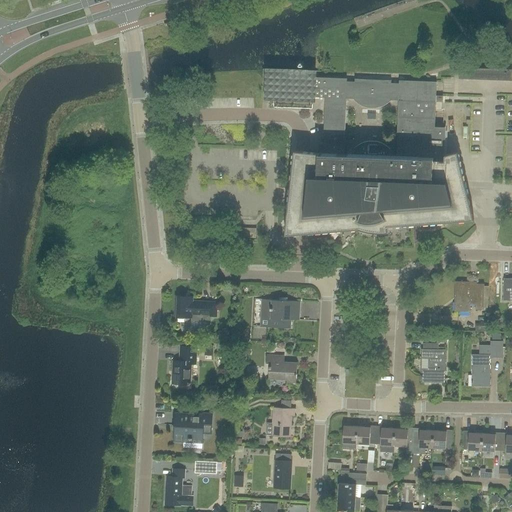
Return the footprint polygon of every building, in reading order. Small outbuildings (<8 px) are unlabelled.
[(511,80),(511,77),(511,69),(501,69),(460,68),(460,78),(511,80)] [(305,152),(295,150),(286,234),(294,234),(300,233),(361,228),(363,229),(366,230),(371,231),(376,232),(382,232),(388,232),(388,226),(474,219),(458,152),(445,155),(446,136),(446,127),(435,127),(437,82),(400,80),(399,83),(392,83),(392,80),(355,78),(355,81),(347,81),(347,78),(318,77),(312,77),(312,74),(270,73),(269,95),(325,98),(323,153),(320,153),(319,153),(305,152)] [(477,285),(477,282),(456,282),(455,297),(458,297),(458,302),(455,302),(455,312),(470,312),(470,305),(475,305),(475,310),(483,310),(484,285),(477,285)] [(218,302),(210,302),(202,302),(202,304),(197,304),(197,301),(193,301),(193,297),(177,296),(176,317),(191,318),(191,321),(201,321),(201,319),(209,320),(210,317),(217,317),(218,302)] [(288,301),(283,301),(262,300),(261,327),(291,328),(291,320),(300,320),(301,302),(288,301)] [(491,358),(497,358),(503,358),(503,341),(491,341),(491,346),(480,345),(480,355),(472,355),(472,386),(489,387),(490,373),(491,358)] [(214,355),(214,344),(205,344),(205,355),(214,355)] [(445,382),(445,351),(439,350),(439,344),(424,344),(423,357),(429,357),(429,372),(421,372),(421,382),(445,382)] [(197,347),(181,346),(181,361),(174,361),(173,372),(174,372),(173,377),(172,384),(190,385),(191,365),(196,365),(197,347)] [(250,349),(240,348),(239,356),(249,357),(250,349)] [(296,383),(297,363),(281,362),(281,356),(267,356),(266,364),(269,364),(268,379),(287,380),(286,382),(296,383)] [(249,396),(236,396),(236,404),(249,404),(249,396)] [(244,405),(236,405),(235,418),(244,418),(244,405)] [(294,416),(295,409),(273,408),(273,424),(268,424),(267,435),(290,437),(291,428),(289,428),(289,425),(291,425),(292,416),(294,416)] [(211,434),(212,413),(203,413),(203,414),(179,413),(178,425),(176,425),(175,442),(202,443),(203,433),(211,434)] [(356,444),(357,427),(350,426),(344,426),(343,444),(356,444)] [(375,444),(376,426),(371,426),(371,427),(365,427),(357,427),(356,444),(369,445),(369,444),(375,444)] [(382,427),(376,426),(375,444),(380,445),(379,452),(394,453),(394,446),(393,446),(394,429),(387,429),(387,428),(382,428),(382,427)] [(406,454),(413,454),(414,428),(409,428),(409,429),(402,429),(394,429),(393,446),(394,446),(394,453),(397,453),(398,447),(406,447),(406,454)] [(425,448),(432,448),(433,431),(426,431),(426,430),(420,430),(420,429),(414,428),(413,454),(424,455),(425,448)] [(433,431),(432,448),(445,449),(445,448),(451,449),(452,430),(447,430),(447,431),(441,431),(433,431)] [(468,451),(482,451),(483,434),(475,433),(469,433),(469,431),(464,431),(463,449),(468,450),(468,451)] [(490,434),(483,434),(482,451),(495,452),(495,451),(500,451),(501,433),(496,433),(496,434),(490,434)] [(507,433),(501,433),(500,451),(505,452),(505,453),(511,452),(511,434),(507,435),(507,433)] [(292,455),(276,454),(276,460),(275,460),(274,488),(290,489),(291,475),(290,475),(291,471),(292,461),(291,461),(292,455)] [(218,462),(196,461),(195,473),(217,474),(218,462)] [(185,478),(185,470),(173,469),(173,477),(167,477),(167,485),(168,485),(167,496),(166,496),(166,504),(194,506),(194,496),(191,496),(192,486),(181,486),(182,478),(185,478)] [(245,476),(235,475),(234,486),(244,487),(245,476)] [(339,484),(338,497),(355,498),(355,485),(367,486),(367,480),(349,479),(349,484),(339,484)] [(399,511),(400,510),(392,510),(392,506),(387,505),(387,496),(382,495),(381,511),(399,511)] [(355,498),(338,497),(337,510),(361,511),(361,499),(355,498)] [(278,511),(278,504),(262,503),(261,511),(278,511)]
